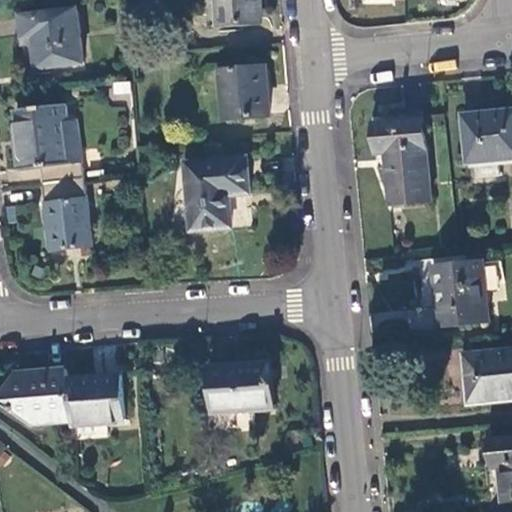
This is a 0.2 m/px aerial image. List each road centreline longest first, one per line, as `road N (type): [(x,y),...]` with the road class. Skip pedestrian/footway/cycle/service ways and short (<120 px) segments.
road 1 (residential): [(338,297),(0,322)]
road 2 (tertiary): [(338,297),(313,62)]
road 3 (tertiary): [(355,511),(338,297)]
road 4 (residential): [(313,62),(511,40)]
